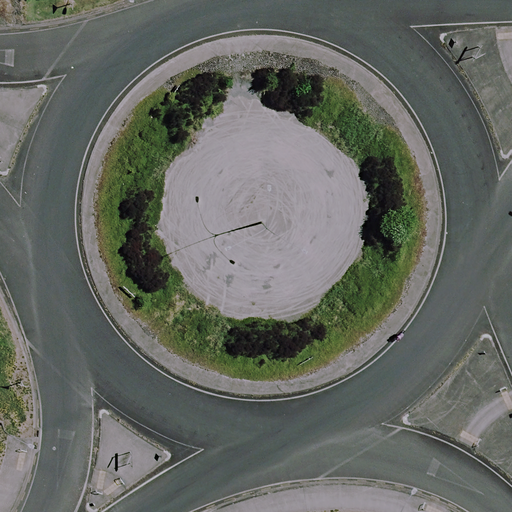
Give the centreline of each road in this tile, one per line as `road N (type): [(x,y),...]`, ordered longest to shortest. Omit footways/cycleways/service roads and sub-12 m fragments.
road 1 (tertiary): [(295,22),(368,54),(423,107),(451,158),(464,232)]
road 2 (tertiary): [(466,260),(444,324),(417,369),(334,425),(287,442)]
road 3 (tertiary): [(37,294),(29,212),(50,140),(77,96),(117,55)]
road 4 (unclassified): [(501,511),(469,489),(370,448),(287,442)]
road 5 (tertiary): [(233,451),(159,433),(96,391),(55,332)]
road 6 (tertiary): [(295,22),(390,2),(489,0)]
road 7 (tertiary): [(117,55),(219,18),(295,22)]
road 8 (tertiary): [(46,511),(55,332)]
